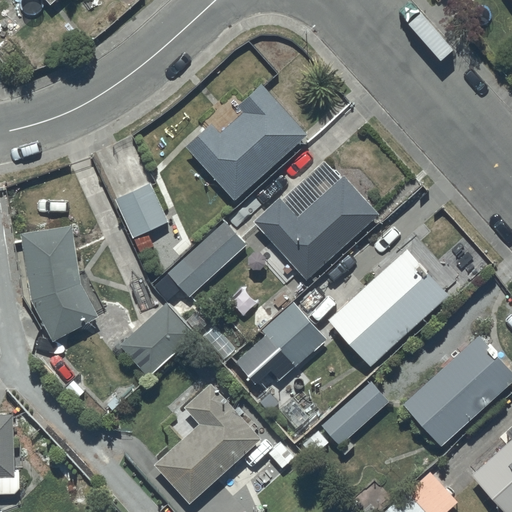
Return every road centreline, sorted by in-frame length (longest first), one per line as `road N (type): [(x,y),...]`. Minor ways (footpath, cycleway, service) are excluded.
road 1 (residential): [(0,131),(45,121),(106,91),(214,0)]
road 2 (residential): [(511,180),(352,0)]
